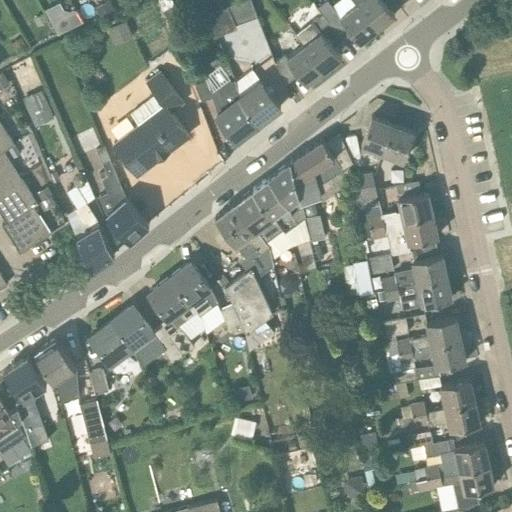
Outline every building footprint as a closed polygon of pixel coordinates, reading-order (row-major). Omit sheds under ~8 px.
[(115,10),(109,0),(106,0),(94,7),(101,18),(115,10)] [(209,12),(227,6),(225,0),(210,0),(205,2),(209,12)] [(216,35),(237,28),(237,27),(236,24),(257,17),(250,0),(243,0),(227,6),(209,12),(208,12),(216,35)] [(327,20),(343,39),(352,32),(360,42),(378,27),(358,3),(340,16),(327,0),(326,0),(318,7),(323,13),(323,14),(327,20)] [(361,0),(358,3),(378,27),(394,14),(387,5),(392,0),(361,0)] [(48,21),(44,12),(33,18),(37,26),(48,21)] [(305,44),(325,69),(341,56),(333,46),(343,39),(327,20),(323,14),(297,33),(305,44)] [(71,27),(66,18),(61,16),(52,21),(58,34),(71,27)] [(109,27),(115,43),(132,37),(127,21),(109,27)] [(26,46),(21,37),(11,43),(16,51),(26,46)] [(276,62),(277,66),(284,85),(298,74),(306,84),(325,69),(305,44),(288,57),(286,55),(276,62)] [(139,123),(114,142),(138,173),(158,158),(158,154),(165,149),(169,150),(189,134),(171,111),(184,101),(161,69),(146,80),(156,94),(131,112),(139,123)] [(212,96),(218,111),(215,113),(236,140),(259,123),(238,96),(238,94),(236,80),(232,82),(230,79),(216,89),(214,85),(211,88),(204,70),(192,75),(202,100),(212,96)] [(0,89),(10,83),(2,71),(0,72),(0,89)] [(238,96),(259,123),(281,106),(260,79),(238,94),(238,96)] [(42,88),(23,96),(35,125),(54,117),(42,88)] [(361,144),(382,152),(393,124),(371,116),(361,144)] [(0,151),(14,142),(0,120),(0,151)] [(393,124),(382,152),(404,160),(414,132),(393,124)] [(350,157),(360,155),(359,153),(356,134),(345,136),(348,153),(350,157)] [(341,169),(353,162),(340,135),(326,144),(322,138),(290,159),(301,201),(322,196),(321,192),(334,184),(333,181),(345,173),(341,169)] [(0,188),(20,176),(4,150),(15,143),(14,142),(0,151),(0,188)] [(305,217),(301,201),(290,159),(268,176),(288,202),(287,203),(296,222),(285,231),(291,245),(310,238),(305,217)] [(115,206),(106,213),(130,240),(149,223),(126,197),(110,160),(102,163),(108,170),(101,173),(115,206)] [(361,185),(375,182),(373,171),(359,174),(361,185)] [(33,206),(38,203),(20,176),(0,188),(0,211),(6,222),(33,205),(33,206)] [(282,228),(285,231),(296,222),(287,203),(288,202),(268,176),(253,187),(273,215),(282,228)] [(362,196),(377,193),(375,182),(361,185),(360,185),(362,196)] [(114,254),(98,223),(75,185),(67,190),(77,207),(73,209),(87,231),(77,238),(91,269),(92,268),(92,269),(114,254)] [(362,196),(360,185),(351,187),(355,209),(380,205),(377,193),(362,196)] [(40,201),(52,194),(47,186),(35,193),(40,201)] [(268,245),(265,240),(282,228),(273,215),(253,187),(235,201),(215,216),(236,245),(245,256),(256,248),(259,251),(268,245)] [(410,218),(433,213),(427,191),(397,198),(400,211),(396,211),(359,219),(361,228),(369,226),(370,227),(410,218)] [(56,203),(51,195),(39,203),(43,211),(56,203)] [(315,202),(303,205),(306,216),(317,213),(315,202)] [(40,215),(33,206),(33,205),(6,222),(2,225),(20,252),(50,232),(40,215)] [(411,249),(410,241),(437,235),(433,213),(410,218),(370,227),(369,226),(361,228),(363,239),(388,235),(391,253),(411,249)] [(305,217),(310,238),(311,240),(325,238),(320,214),(305,217)] [(442,253),(438,254),(413,259),(415,267),(395,271),(396,275),(382,277),(385,289),(398,286),(417,282),(446,275),(442,253)] [(390,254),(367,259),(370,273),(393,268),(390,254)] [(204,293),(211,287),(191,260),(171,275),(201,313),(212,304),(204,293)] [(234,303),(244,324),(247,331),(245,331),(249,345),(265,333),(257,323),(273,312),(251,266),(226,285),(234,303)] [(199,314),(201,313),(171,275),(148,291),(175,327),(196,310),(199,314)] [(417,282),(421,304),(451,297),(446,275),(417,282)] [(398,286),(385,289),(387,301),(401,298),(398,286)] [(387,301),(385,289),(377,291),(380,303),(387,301)] [(140,357),(162,341),(133,303),(112,319),(134,347),(133,348),(140,357)] [(231,330),(244,324),(234,303),(221,308),(231,330)] [(426,322),(429,335),(410,338),(410,337),(396,339),(398,352),(460,338),(455,315),(426,322)] [(386,336),(395,334),(408,331),(407,327),(405,317),(382,322),(386,336)] [(90,335),(112,364),(133,348),(134,347),(112,319),(90,335)] [(170,335),(162,341),(166,347),(163,349),(172,361),(184,352),(170,335)] [(73,400),(66,373),(77,367),(56,336),(35,350),(55,380),(61,403),(73,400)] [(401,361),(433,354),(436,367),(465,360),(460,338),(398,352),(389,354),(393,370),(395,382),(418,378),(415,366),(402,368),(401,361)] [(31,394),(47,383),(28,354),(4,370),(22,397),(15,401),(17,405),(17,406),(22,419),(31,445),(48,440),(41,419),(31,394)] [(109,390),(103,367),(89,371),(95,393),(109,390)] [(395,382),(393,370),(378,373),(381,385),(395,382)] [(444,407),(474,400),(469,378),(439,385),(444,407)] [(22,419),(17,406),(8,411),(0,398),(0,452),(26,435),(16,421),(22,419)] [(90,443),(107,438),(97,400),(80,404),(90,443)] [(448,421),(450,429),(479,422),(474,400),(444,407),(444,408),(427,411),(413,414),(399,417),(401,428),(428,422),(428,425),(448,421)] [(413,414),(427,411),(424,400),(411,403),(413,414)] [(423,444),(433,442),(430,430),(407,435),(410,447),(423,444)] [(379,448),(375,431),(359,434),(363,452),(379,448)] [(313,443),(311,432),(297,435),(299,446),(313,443)] [(441,474),(489,463),(484,441),(453,447),(454,449),(450,450),(447,439),(433,442),(423,444),(425,456),(440,453),(442,462),(415,468),(417,480),(428,477),(441,474)] [(277,458),(287,500),(327,491),(317,449),(277,458)] [(364,469),(371,468),(374,467),(371,455),(368,455),(361,457),(364,469)] [(412,491),(453,482),(458,506),(481,501),(478,488),(494,485),(489,463),(441,474),(428,477),(417,480),(410,482),(412,491)] [(365,494),(360,474),(342,479),(346,493),(355,496),(365,494)] [(220,511),(217,499),(168,511),(220,511)]
